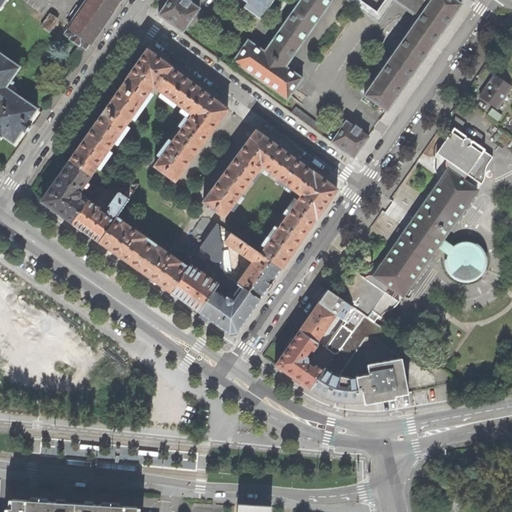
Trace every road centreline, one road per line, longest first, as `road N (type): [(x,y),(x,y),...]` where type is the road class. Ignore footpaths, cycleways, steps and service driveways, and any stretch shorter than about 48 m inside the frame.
road 1 (residential): [(0,465),(305,496),(388,487)]
road 2 (residential): [(131,17),(360,185)]
road 3 (primary): [(227,375),(0,218)]
road 4 (residential): [(227,375),(360,185)]
road 5 (residential): [(0,201),(131,17)]
road 6 (residential): [(360,185),(487,0)]
road 7 (primary): [(388,439),(293,416),(227,375)]
road 8 (primary): [(388,439),(511,415)]
